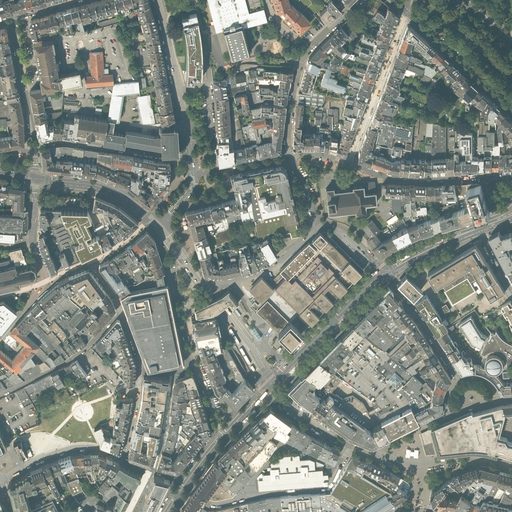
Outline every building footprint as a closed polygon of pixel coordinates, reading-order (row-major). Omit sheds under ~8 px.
[(14,12),(10,0),(6,1),(3,2),(4,3),(7,14),(14,12)] [(20,10),(17,0),(14,1),(13,0),(10,0),(14,12),(20,10)] [(27,9),(24,0),(17,0),(20,10),(27,9)] [(31,0),(24,0),(27,9),(34,7),(31,0)] [(103,0),(101,1),(96,2),(100,15),(109,12),(105,0),(103,0)] [(105,0),(109,12),(118,10),(117,7),(114,0),(105,0)] [(127,11),(123,0),(114,0),(117,7),(121,5),(122,7),(124,12),(125,11),(127,11)] [(133,2),(132,0),(123,0),(127,11),(125,11),(126,14),(131,12),(129,7),(130,6),(129,4),(133,2)] [(148,0),(141,0),(139,1),(138,2),(139,4),(134,7),(135,10),(137,9),(149,4),(148,0)] [(244,0),(207,0),(216,31),(223,29),(230,27),(229,25),(234,23),(235,26),(242,24),(243,27),(267,20),(263,7),(248,12),(247,7),(244,0)] [(273,0),(275,4),(277,10),(279,10),(281,12),(280,13),(285,18),(290,23),(291,22),(295,27),(300,32),(310,22),(300,12),(299,13),(292,5),(289,6),(287,0),(273,0)] [(335,4),(331,0),(328,3),(329,4),(327,6),(335,15),(338,13),(341,10),(335,4)] [(343,0),(343,1),(342,2),(340,0),(338,0),(335,4),(341,10),(351,0),(343,0)] [(384,3),(380,0),(367,0),(362,5),(374,13),(377,8),(377,9),(380,4),(382,6),(384,3)] [(91,18),(100,15),(96,2),(91,3),(87,5),(91,18)] [(141,20),(153,16),(151,9),(149,4),(137,9),(141,20)] [(91,18),(87,5),(82,6),(78,7),(82,21),(91,18)] [(374,13),(362,5),(356,11),(361,17),(366,12),(372,16),(374,13)] [(335,15),(327,6),(320,13),(328,22),(332,19),(335,15)] [(82,21),(78,7),(74,8),(71,9),(73,19),(74,20),(77,19),(78,21),(81,32),(85,31),(82,21)] [(398,15),(390,8),(387,7),(385,15),(382,13),(383,12),(377,9),(377,8),(374,13),(382,19),(394,23),(398,15)] [(73,19),(71,9),(66,11),(63,12),(69,32),(73,32),(71,24),(70,20),(73,19)] [(126,14),(125,11),(119,14),(120,16),(121,22),(122,25),(128,24),(126,14)] [(61,12),(56,14),(59,24),(62,23),(63,26),(64,26),(66,33),(69,32),(63,12),(61,12)] [(188,17),(182,19),(184,32),(185,40),(186,45),(186,50),(187,58),(187,63),(187,66),(186,71),(186,75),(186,81),(190,82),(194,82),(195,77),(201,78),(202,76),(202,73),(202,69),(202,65),(202,60),(202,56),(202,52),(202,48),(202,45),(201,41),(201,36),(200,32),(199,25),(196,13),(188,15),(188,17)] [(358,18),(354,13),(349,17),(354,22),(358,18)] [(394,23),(382,19),(374,13),(372,16),(372,17),(377,21),(378,20),(381,21),(381,22),(380,22),(379,26),(380,26),(378,30),(390,34),(394,23)] [(59,24),(56,14),(47,16),(38,19),(41,30),(44,29),(46,30),(50,29),(51,30),(54,29),(55,29),(55,27),(56,25),(59,25),(59,24)] [(120,16),(98,23),(100,28),(121,22),(120,16)] [(141,20),(144,31),(157,29),(155,22),(153,16),(141,20)] [(354,22),(349,17),(345,22),(350,27),(354,23),(354,22)] [(31,21),(29,23),(31,30),(32,38),(40,37),(43,37),(41,30),(38,19),(31,21)] [(350,27),(345,22),(340,26),(348,34),(352,39),(357,35),(350,27)] [(234,23),(229,25),(230,27),(223,29),(226,43),(227,43),(231,57),(238,55),(243,54),(250,52),(245,34),(245,33),(243,27),(242,24),(235,26),(234,23)] [(419,33),(408,24),(407,24),(407,25),(405,30),(403,36),(412,40),(414,40),(414,42),(413,43),(422,50),(429,42),(419,33)] [(341,26),(338,28),(337,28),(333,32),(334,32),(331,35),(339,43),(343,39),(344,39),(345,38),(345,37),(348,34),(341,26)] [(378,30),(372,27),(370,30),(377,33),(378,33),(379,33),(378,36),(388,40),(390,34),(378,30)] [(144,31),(147,42),(159,41),(158,34),(157,29),(144,31)] [(388,40),(378,36),(377,39),(375,39),(375,38),(359,32),(358,35),(362,37),(386,46),(388,40)] [(331,35),(322,43),(329,50),(332,52),(337,56),(337,57),(338,57),(338,59),(342,55),(344,57),(352,60),(353,54),(354,54),(346,51),(339,43),(331,35)] [(412,40),(403,36),(398,48),(407,51),(412,40)] [(386,46),(362,37),(361,40),(375,45),(374,48),(383,52),(386,46)] [(40,78),(42,89),(44,92),(55,90),(54,86),(81,81),(79,71),(59,74),(57,66),(59,65),(58,58),(56,59),(54,50),(55,50),(53,40),(42,42),(42,41),(33,43),(35,54),(36,54),(38,65),(40,78)] [(141,43),(142,51),(150,50),(161,49),(160,45),(159,41),(147,42),(141,43)] [(422,50),(421,51),(427,57),(435,48),(429,42),(422,50)] [(322,43),(309,57),(317,63),(319,63),(329,50),(322,43)] [(0,45),(0,53),(10,51),(10,47),(9,44),(0,45)] [(374,48),(372,47),(371,50),(360,45),(358,49),(360,50),(381,58),(383,52),(374,48)] [(407,51),(398,48),(396,54),(407,58),(415,61),(420,63),(421,60),(410,55),(411,53),(407,51)] [(443,55),(435,48),(427,57),(426,58),(430,60),(432,57),(434,59),(433,61),(436,62),(443,55)] [(150,50),(152,67),(164,66),(162,56),(161,49),(150,50)] [(381,58),(360,50),(359,53),(370,57),(369,60),(379,63),(381,58)] [(11,54),(10,51),(0,53),(0,60),(12,58),(11,54)] [(103,63),(102,51),(89,52),(91,74),(108,73),(107,63),(103,63)] [(130,52),(135,68),(139,68),(138,51),(135,52),(130,52)] [(332,52),(323,64),(336,68),(338,62),(338,60),(338,59),(338,57),(337,56),(332,52)] [(407,58),(396,54),(393,62),(403,66),(415,71),(421,73),(423,69),(414,66),(413,65),(413,66),(408,64),(407,65),(407,66),(405,65),(407,58)] [(369,60),(356,55),(355,57),(355,58),(366,62),(367,62),(368,62),(367,63),(366,65),(377,69),(379,63),(369,60)] [(443,55),(436,62),(438,64),(434,68),(437,69),(438,68),(447,59),(443,55)] [(319,63),(317,63),(309,57),(305,68),(315,71),(317,68),(324,70),(324,73),(333,76),(336,68),(323,64),(319,63)] [(12,58),(0,60),(0,72),(14,70),(13,65),(12,58)] [(447,59),(438,68),(443,72),(444,71),(443,71),(451,62),(447,59)] [(420,63),(415,61),(414,66),(423,69),(421,73),(431,77),(437,69),(434,68),(420,63)] [(403,66),(393,62),(389,71),(400,75),(401,72),(403,66)] [(459,70),(451,62),(443,71),(444,71),(451,78),(459,70)] [(348,65),(342,63),(339,69),(347,72),(350,66),(348,65)] [(366,65),(365,65),(364,68),(357,65),(356,68),(357,68),(374,75),(377,69),(366,65)] [(152,67),(153,76),(166,74),(165,69),(164,66),(152,67)] [(415,71),(403,66),(401,72),(413,77),(415,71)] [(315,71),(305,68),(300,87),(307,89),(309,89),(311,84),(309,83),(310,82),(310,81),(311,81),(312,78),(311,78),(312,75),(313,75),(315,71)] [(343,90),(320,82),(324,73),(324,70),(317,68),(315,71),(318,72),(313,87),(312,90),(325,93),(333,95),(340,97),(342,90),(343,90)] [(374,75),(357,68),(355,72),(361,74),(362,74),(363,74),(362,77),(372,81),(374,75)] [(235,72),(228,74),(230,82),(233,94),(234,94),(246,91),(255,90),(253,82),(258,81),(258,80),(257,75),(256,69),(248,70),(249,73),(244,73),(244,74),(235,76),(235,72)] [(277,72),(263,71),(263,75),(290,77),(291,77),(292,73),(292,70),(280,69),(280,72),(277,71),(277,72)] [(15,74),(14,70),(0,72),(0,90),(2,90),(3,98),(5,98),(5,100),(8,100),(19,100),(18,90),(14,91),(13,87),(14,87),(14,88),(16,87),(17,86),(17,85),(15,84),(14,84),(13,85),(12,78),(15,78),(15,74)] [(451,78),(453,80),(450,85),(453,88),(454,86),(464,75),(459,70),(451,78)] [(400,75),(389,71),(388,76),(398,80),(399,80),(401,75),(400,75)] [(108,73),(91,74),(88,75),(84,75),(86,86),(91,86),(104,85),(103,84),(114,83),(112,72),(108,73)] [(335,81),(336,78),(324,73),(320,82),(343,90),(345,84),(335,81)] [(362,77),(350,73),(349,76),(359,80),(360,79),(361,80),(360,83),(370,87),(372,81),(362,77)] [(153,76),(155,85),(167,83),(166,79),(166,74),(153,76)] [(263,75),(257,75),(258,80),(267,81),(269,80),(275,80),(277,80),(279,80),(278,84),(289,85),(289,82),(290,80),(290,77),(263,75)] [(464,75),(454,86),(461,92),(471,81),(464,75)] [(398,80),(388,76),(386,80),(397,84),(398,80)] [(138,80),(139,89),(141,88),(146,87),(144,77),(143,77),(141,77),(138,78),(138,80)] [(215,97),(226,95),(225,83),(226,83),(225,78),(213,80),(214,88),(215,97)] [(111,98),(108,120),(114,121),(117,121),(122,91),(136,90),(139,90),(139,89),(138,80),(114,83),(111,98)] [(360,83),(352,80),(351,83),(357,86),(358,85),(359,86),(357,89),(368,93),(370,87),(360,83)] [(397,84),(386,80),(383,89),(396,93),(399,85),(397,84)] [(461,92),(454,101),(457,103),(463,97),(467,101),(479,88),(471,81),(461,92)] [(167,83),(155,85),(157,94),(169,91),(168,89),(167,85),(167,83)] [(289,85),(278,84),(277,84),(277,88),(268,87),(268,91),(274,92),(287,92),(287,91),(288,88),(289,85)] [(357,89),(350,86),(349,89),(355,92),(355,91),(356,91),(355,95),(365,99),(368,93),(357,89)] [(467,101),(466,102),(466,107),(470,107),(470,103),(472,100),(472,99),(473,98),(476,101),(480,97),(479,96),(483,92),(479,88),(467,101)] [(45,96),(44,92),(42,89),(37,89),(30,91),(31,99),(45,96)] [(237,111),(249,109),(247,97),(249,96),(250,100),(251,100),(261,99),(260,98),(259,91),(259,89),(255,90),(246,91),(234,94),(236,105),(237,111)] [(396,93),(383,89),(380,95),(390,99),(391,95),(393,96),(392,96),(402,100),(404,96),(396,93)] [(312,90),(311,90),(311,94),(298,93),(297,102),(303,103),(316,105),(316,107),(322,108),(323,105),(325,93),(312,90)] [(157,104),(171,101),(170,96),(169,91),(157,94),(155,94),(157,104)] [(287,92),(274,92),(274,94),(273,99),(286,100),(286,97),(287,92)] [(483,92),(479,96),(480,97),(476,101),(478,103),(481,104),(478,109),(482,110),(489,97),(483,92)] [(51,100),(52,106),(62,104),(62,97),(63,93),(50,95),(51,100)] [(340,97),(333,95),(325,93),(323,105),(328,105),(329,100),(344,104),(346,98),(344,97),(340,97)] [(355,95),(354,97),(352,97),(353,96),(345,93),(344,97),(346,98),(354,99),(353,102),(363,105),(365,99),(355,95)] [(32,103),(33,110),(44,108),(43,102),(51,100),(50,95),(45,96),(31,99),(32,103)] [(137,97),(142,124),(155,124),(149,95),(144,96),(137,97)] [(216,109),(228,106),(229,106),(228,95),(226,95),(215,97),(215,102),(216,109)] [(390,99),(380,95),(377,105),(381,107),(383,102),(396,106),(397,103),(389,101),(390,99)] [(494,102),(489,97),(482,110),(486,112),(485,114),(489,116),(489,110),(491,107),(490,107),(494,102)] [(343,109),(356,113),(359,114),(363,105),(353,102),(354,99),(346,98),(343,109)] [(8,100),(9,105),(12,120),(12,124),(13,125),(13,136),(9,137),(11,147),(18,146),(24,145),(24,133),(23,122),(24,122),(21,110),(19,100),(8,100)] [(161,112),(172,110),(172,107),(171,103),(171,101),(157,104),(158,110),(160,110),(161,112)] [(303,103),(297,102),(294,124),(300,125),(303,103)] [(396,106),(383,102),(381,107),(377,105),(373,114),(381,117),(382,117),(383,112),(384,111),(390,112),(390,108),(395,109),(396,106)] [(500,107),(494,102),(490,107),(491,107),(489,110),(489,116),(489,118),(495,118),(495,117),(495,113),(500,107)] [(249,109),(251,117),(260,115),(260,114),(260,109),(285,111),(285,108),(285,104),(273,103),(273,105),(261,105),(261,106),(249,109)] [(237,111),(236,105),(231,106),(236,130),(241,129),(240,127),(237,112),(237,111)] [(217,123),(229,122),(228,106),(216,109),(217,121),(217,123)] [(506,113),(500,107),(495,113),(495,117),(497,117),(497,118),(499,120),(506,113)] [(34,115),(36,121),(55,117),(61,116),(61,113),(61,111),(48,114),(48,115),(47,115),(47,116),(46,116),(44,108),(33,110),(34,115)] [(260,109),(260,114),(272,115),(271,118),(273,118),(284,118),(284,115),(285,111),(260,109)] [(355,125),(359,114),(356,113),(343,109),(342,115),(344,116),(343,121),(355,125)] [(164,122),(174,119),(173,115),(172,110),(161,112),(159,113),(161,123),(164,122)] [(506,113),(499,120),(500,122),(501,124),(500,125),(499,125),(498,126),(498,127),(499,128),(498,128),(499,142),(500,142),(504,141),(504,139),(503,128),(511,118),(506,113)] [(381,117),(373,114),(371,119),(376,122),(378,123),(380,123),(381,117)] [(64,120),(64,125),(62,136),(71,137),(71,138),(76,139),(77,132),(85,133),(85,135),(87,136),(87,135),(89,135),(89,136),(90,136),(91,136),(91,135),(93,136),(93,137),(96,137),(96,135),(100,136),(105,136),(108,120),(75,115),(74,121),(64,120)] [(252,122),(257,144),(269,142),(267,131),(266,128),(266,124),(265,120),(264,117),(260,117),(260,115),(251,117),(252,122)] [(423,116),(419,115),(418,134),(411,134),(411,140),(413,140),(418,141),(420,141),(425,141),(425,135),(427,117),(427,116),(423,116)] [(49,139),(49,131),(53,130),(54,124),(55,117),(36,121),(36,124),(37,128),(39,140),(49,139)] [(382,117),(381,117),(380,123),(378,129),(376,141),(376,142),(373,153),(377,155),(380,143),(389,145),(391,146),(393,136),(406,139),(406,141),(404,141),(402,147),(410,149),(411,144),(411,140),(411,134),(412,124),(382,117)] [(511,118),(503,128),(504,139),(511,139),(511,118)] [(162,127),(176,127),(175,124),(174,119),(164,122),(161,123),(162,127)] [(376,122),(371,119),(369,125),(376,128),(378,129),(380,123),(378,123),(378,125),(377,125),(377,124),(376,123),(376,122)] [(113,133),(114,121),(108,120),(105,136),(104,142),(115,144),(124,146),(124,143),(135,145),(156,148),(162,149),(162,138),(161,138),(160,137),(159,136),(158,136),(157,136),(155,136),(154,137),(125,132),(125,135),(113,133)] [(309,133),(306,133),(308,121),(304,121),(303,125),(302,133),(302,137),(301,147),(312,147),(313,133),(313,132),(313,131),(314,124),(314,122),(310,121),(309,133)] [(343,121),(337,121),(336,121),(336,123),(332,122),(332,128),(337,129),(337,132),(337,133),(341,134),(351,136),(355,125),(343,121)] [(446,123),(432,121),(432,135),(431,145),(430,172),(446,172),(446,157),(446,123)] [(229,122),(217,123),(217,128),(217,133),(228,133),(230,133),(229,122)] [(248,127),(250,135),(252,145),(254,157),(259,156),(257,144),(252,122),(247,123),(248,125),(248,127)] [(155,124),(142,124),(135,124),(130,123),(130,127),(137,128),(142,128),(142,134),(150,135),(151,134),(157,135),(158,127),(161,126),(160,123),(155,124)] [(54,124),(53,130),(52,138),(59,138),(62,137),(62,136),(64,125),(54,124)] [(283,125),(266,124),(266,128),(271,128),(273,127),(273,129),(273,132),(282,132),(283,129),(283,125)] [(300,125),(294,124),(292,145),(293,147),(301,147),(302,137),(299,136),(300,125)] [(248,125),(240,127),(241,129),(242,136),(249,135),(250,135),(248,127),(248,125)] [(376,128),(369,125),(364,138),(372,140),(376,128)] [(162,138),(162,149),(162,152),(178,151),(177,144),(176,127),(162,127),(161,127),(162,138)] [(332,128),(330,127),(329,136),(334,137),(334,132),(337,132),(337,129),(332,128)] [(233,150),(244,148),(244,147),(242,136),(241,129),(236,130),(236,131),(238,143),(232,144),(233,147),(233,150)] [(478,130),(459,129),(459,145),(463,145),(463,151),(466,151),(466,159),(466,160),(462,160),(462,171),(470,170),(478,169),(485,169),(484,156),(484,155),(478,155),(478,130)] [(487,130),(484,130),(484,132),(484,149),(484,155),(484,156),(492,156),(492,154),(491,145),(494,144),(495,131),(489,131),(489,130),(487,130)] [(272,141),(269,142),(272,154),(279,152),(280,151),(281,138),(282,132),(273,132),(272,132),(272,139),(272,141)] [(455,132),(449,133),(450,157),(446,157),(446,172),(455,171),(455,151),(455,145),(455,132)] [(216,150),(218,164),(234,161),(233,150),(233,147),(227,148),(226,141),(228,141),(228,133),(217,133),(218,143),(218,150),(216,150)] [(351,136),(341,134),(338,143),(337,143),(335,151),(336,152),(342,154),(345,153),(351,136)] [(244,147),(252,145),(250,135),(249,135),(242,136),(244,147)] [(334,137),(329,136),(328,149),(335,151),(337,143),(337,137),(334,137)] [(406,139),(393,136),(391,146),(389,145),(385,158),(389,159),(393,146),(401,147),(402,147),(404,141),(406,141),(406,139)] [(11,147),(9,137),(0,138),(0,149),(4,149),(11,147)] [(372,140),(364,138),(362,144),(359,150),(358,159),(364,161),(370,164),(373,153),(369,153),(373,141),(372,140)] [(257,144),(259,156),(272,154),(269,142),(257,144)] [(431,145),(425,144),(425,149),(425,153),(425,155),(428,155),(428,161),(425,161),(425,162),(424,162),(423,167),(423,173),(430,172),(431,145)] [(500,144),(496,145),(496,144),(494,144),(491,145),(492,154),(500,153),(500,144)] [(244,148),(247,158),(254,157),(252,145),(244,147),(244,148)] [(401,147),(393,146),(389,159),(393,160),(394,159),(395,159),(396,154),(400,154),(400,152),(401,147)] [(54,149),(50,150),(52,161),(60,161),(60,160),(60,154),(60,148),(54,149)] [(67,148),(60,148),(60,154),(60,160),(71,161),(73,149),(67,148)] [(233,150),(234,161),(247,158),(244,148),(233,150)] [(77,150),(73,149),(71,161),(82,163),(83,150),(77,150)] [(60,172),(60,161),(52,161),(50,150),(41,152),(43,170),(52,171),(60,172)] [(82,163),(96,165),(98,153),(90,152),(83,150),(82,163)] [(96,165),(95,176),(106,181),(110,169),(112,154),(104,153),(98,153),(96,165)] [(377,155),(373,153),(370,164),(387,170),(389,159),(385,158),(377,155)] [(110,169),(106,181),(110,182),(114,184),(116,179),(118,167),(122,168),(122,170),(131,171),(133,158),(122,156),(118,155),(112,154),(110,169)] [(409,159),(399,157),(399,160),(398,171),(407,173),(409,161),(409,159)] [(137,159),(133,158),(131,171),(130,177),(126,189),(134,195),(137,190),(140,185),(142,179),(144,172),(141,170),(141,167),(143,160),(137,159)] [(419,159),(413,158),(412,159),(411,159),(409,159),(409,161),(407,173),(410,173),(418,173),(419,159)] [(395,159),(394,159),(393,160),(389,159),(387,170),(398,171),(399,160),(395,159)] [(60,161),(60,172),(65,172),(70,173),(71,161),(60,160),(60,161)] [(145,160),(143,160),(141,167),(151,169),(154,169),(155,162),(151,162),(145,160)] [(82,163),(71,161),(70,173),(80,174),(82,163)] [(82,163),(80,174),(87,175),(95,176),(96,165),(82,163)] [(278,165),(264,168),(267,179),(287,175),(286,169),(285,168),(283,167),(282,166),(281,166),(280,165),(278,165)] [(116,179),(114,184),(120,186),(126,189),(130,177),(131,171),(122,170),(122,168),(118,167),(116,179)] [(154,169),(151,169),(141,167),(141,170),(144,172),(142,179),(149,181),(150,177),(153,177),(154,169)] [(267,179),(264,168),(242,172),(241,171),(230,174),(233,186),(234,189),(243,187),(249,186),(249,184),(255,182),(256,185),(265,183),(264,180),(267,179)] [(170,180),(170,177),(171,175),(170,174),(170,170),(161,170),(154,169),(153,177),(153,181),(169,183),(169,180),(170,180)] [(259,239),(262,250),(269,260),(277,254),(267,238),(270,236),(268,233),(273,232),(277,231),(278,234),(290,232),(291,237),(299,236),(299,235),(301,235),(299,227),(297,227),(295,222),(298,222),(293,200),(292,194),(287,175),(267,179),(264,180),(265,183),(256,185),(255,182),(249,184),(249,186),(250,190),(251,194),(252,210),(254,220),(257,229),(259,239)] [(366,184),(363,185),(364,192),(371,191),(371,190),(373,190),(373,191),(375,191),(374,181),(366,181),(366,184)] [(7,197),(9,185),(0,183),(0,199),(4,201),(6,201),(7,197)] [(489,213),(487,206),(485,198),(481,184),(479,185),(478,183),(467,184),(467,187),(468,192),(472,205),(472,206),(459,210),(462,221),(476,216),(476,217),(489,213)] [(384,195),(394,195),(401,195),(401,185),(386,184),(384,184),(381,184),(381,188),(381,191),(384,191),(384,195)] [(467,187),(467,184),(465,184),(455,185),(456,193),(466,192),(468,192),(467,187)] [(13,197),(24,198),(24,191),(25,190),(25,189),(24,187),(22,187),(22,188),(21,187),(13,186),(13,185),(10,185),(9,185),(7,197),(7,196),(11,196),(13,197)] [(137,190),(141,194),(142,193),(145,189),(140,185),(137,190)] [(364,192),(363,185),(352,186),(353,188),(335,190),(334,188),(333,188),(333,187),(331,187),(331,186),(329,187),(327,187),(326,188),(326,197),(334,196),(335,205),(327,205),(328,213),(335,212),(336,215),(338,214),(340,214),(342,213),(342,211),(355,210),(355,212),(366,211),(365,203),(376,202),(375,195),(375,191),(373,191),(373,190),(371,190),(371,191),(364,192)] [(402,185),(401,185),(401,195),(402,203),(405,203),(406,211),(403,211),(403,215),(410,214),(411,214),(410,212),(411,210),(410,200),(409,185),(405,185),(402,185)] [(414,185),(409,185),(410,200),(411,210),(410,212),(411,214),(410,214),(411,216),(410,216),(410,217),(414,217),(417,216),(417,213),(415,207),(414,201),(414,197),(414,185)] [(419,197),(419,199),(425,199),(425,197),(425,186),(414,185),(414,197),(419,197)] [(247,208),(239,210),(241,218),(243,224),(254,220),(252,210),(251,194),(250,190),(249,186),(243,187),(246,197),(247,208)] [(434,198),(433,186),(425,186),(425,197),(431,197),(431,198),(434,198)] [(442,186),(433,186),(434,198),(437,197),(443,197),(442,186)] [(234,189),(236,198),(239,210),(247,208),(246,197),(243,187),(234,189)] [(145,189),(142,193),(155,203),(157,201),(159,199),(149,191),(147,190),(145,189)] [(151,189),(149,191),(159,199),(161,196),(163,193),(152,189),(151,189)] [(146,205),(151,209),(155,203),(142,193),(141,194),(137,198),(146,205)] [(400,209),(400,205),(402,205),(402,203),(401,195),(394,195),(394,197),(392,197),(391,198),(390,209),(392,210),(399,211),(400,209)] [(335,205),(334,196),(326,197),(327,205),(335,205)] [(24,198),(13,197),(12,209),(11,209),(13,209),(23,209),(24,209),(25,208),(25,206),(24,205),(24,198)] [(113,213),(117,206),(115,205),(95,197),(93,208),(103,209),(106,210),(109,210),(113,213)] [(231,212),(232,214),(235,213),(237,219),(241,218),(239,210),(236,198),(232,200),(222,202),(225,213),(231,212)] [(220,214),(221,217),(224,229),(229,228),(225,213),(222,202),(217,203),(220,214)] [(213,217),(213,220),(217,231),(224,229),(221,217),(220,214),(217,203),(209,206),(213,217)] [(440,209),(441,216),(459,210),(458,203),(439,207),(440,209)] [(122,222),(128,215),(123,210),(120,208),(117,206),(113,213),(117,216),(116,218),(122,222)] [(209,206),(202,208),(205,219),(213,217),(209,206)] [(197,222),(205,219),(202,208),(194,210),(197,222)] [(26,234),(27,233),(28,214),(28,210),(23,209),(13,209),(13,211),(13,213),(13,215),(0,214),(0,230),(18,232),(18,236),(24,236),(24,234),(26,234)] [(45,210),(40,210),(39,224),(42,223),(43,226),(47,224),(46,222),(49,221),(45,210)] [(52,226),(64,220),(62,217),(60,210),(45,210),(49,221),(50,223),(52,226)] [(74,211),(60,210),(62,217),(64,220),(66,224),(73,241),(75,245),(75,246),(77,250),(81,259),(103,248),(98,237),(97,235),(95,236),(93,232),(95,230),(95,229),(94,227),(88,211),(80,211),(78,211),(77,211),(76,211),(74,211)] [(197,222),(194,210),(186,212),(191,229),(199,227),(197,222)] [(459,210),(441,216),(443,226),(454,223),(462,221),(459,210)] [(417,216),(414,217),(416,224),(429,219),(426,211),(417,213),(417,216)] [(103,224),(103,225),(107,223),(106,221),(105,218),(104,215),(104,213),(98,212),(101,218),(103,224)] [(225,213),(229,228),(233,227),(236,226),(235,223),(237,219),(235,213),(232,214),(231,212),(225,213)] [(386,220),(389,224),(392,222),(398,218),(395,214),(386,220)] [(116,224),(117,225),(123,237),(127,234),(132,229),(138,223),(134,219),(128,215),(122,222),(116,218),(114,220),(116,224)] [(394,223),(396,226),(404,222),(403,221),(402,216),(398,218),(392,222),(393,224),(394,223)] [(441,216),(429,219),(433,230),(438,228),(443,226),(441,216)] [(213,220),(213,217),(205,219),(207,225),(209,233),(217,231),(213,220)] [(365,222),(358,228),(361,233),(366,239),(375,233),(377,231),(379,229),(371,218),(365,222)] [(112,228),(119,240),(123,237),(117,225),(116,224),(114,220),(113,219),(111,220),(114,226),(112,227),(112,228)] [(416,224),(421,234),(424,233),(429,231),(433,230),(429,219),(416,224)] [(64,220),(52,226),(53,230),(63,252),(70,265),(78,260),(73,250),(70,244),(69,241),(72,239),(66,224),(64,220)] [(404,222),(406,227),(411,238),(415,236),(421,234),(416,224),(415,220),(411,221),(413,225),(408,227),(406,221),(404,222)] [(398,232),(396,226),(394,223),(393,224),(392,222),(389,224),(386,226),(397,245),(403,242),(411,238),(406,227),(398,232)] [(42,223),(39,224),(39,225),(39,226),(42,233),(44,238),(47,236),(43,226),(42,223)] [(97,235),(98,237),(107,233),(106,231),(103,225),(103,224),(95,229),(95,230),(97,235)] [(193,234),(194,238),(205,235),(203,226),(199,227),(191,229),(193,234)] [(397,245),(386,226),(381,229),(385,237),(381,239),(380,238),(379,238),(375,233),(366,239),(377,254),(379,255),(382,255),(388,250),(397,245)] [(109,229),(115,242),(119,240),(112,228),(109,229)] [(208,242),(210,249),(211,253),(212,253),(214,252),(216,251),(215,247),(218,246),(218,247),(219,247),(220,247),(221,247),(221,246),(221,245),(224,244),(224,243),(224,242),(225,241),(226,241),(227,241),(228,241),(229,242),(233,241),(229,228),(224,229),(217,231),(209,233),(205,235),(207,242),(208,242)] [(51,229),(49,231),(59,254),(63,252),(53,230),(52,230),(51,229)] [(107,233),(112,244),(115,242),(109,229),(106,231),(107,233)] [(18,232),(0,230),(0,242),(10,243),(11,239),(14,240),(14,238),(17,238),(18,236),(18,232)] [(145,230),(141,234),(150,245),(154,238),(145,230)] [(326,238),(319,231),(312,238),(313,240),(310,242),(308,241),(279,269),(281,271),(275,277),(268,283),(261,276),(252,285),(249,288),(255,294),(250,299),(258,307),(255,309),(261,315),(268,322),(274,328),(278,331),(277,332),(289,344),(301,331),(311,322),(315,318),(319,314),(325,307),(333,299),(339,293),(346,286),(348,284),(353,279),(360,271),(349,260),(346,257),(340,251),(333,245),(326,238)] [(499,231),(489,236),(507,269),(511,266),(511,234),(511,232),(501,235),(499,231)] [(98,237),(103,248),(112,244),(107,233),(98,237)] [(147,247),(150,245),(141,234),(135,239),(142,248),(145,244),(147,247)] [(196,247),(199,256),(209,254),(211,253),(210,249),(208,242),(207,242),(205,235),(194,238),(196,247)] [(150,245),(147,247),(146,248),(148,252),(156,250),(156,248),(155,244),(154,238),(150,245)] [(72,239),(69,241),(70,244),(73,250),(78,260),(81,259),(76,247),(74,244),(73,239),(72,239)] [(142,248),(135,239),(129,245),(141,263),(145,270),(146,267),(146,265),(139,253),(142,250),(142,249),(142,248)] [(253,254),(259,266),(260,266),(262,265),(269,260),(262,250),(259,239),(254,241),(258,251),(253,254)] [(43,254),(49,251),(46,242),(44,243),(39,245),(43,254)] [(242,244),(246,256),(250,269),(256,268),(259,266),(253,254),(251,255),(250,254),(249,254),(249,253),(249,252),(248,247),(247,247),(246,243),(242,244)] [(141,263),(129,245),(126,247),(126,249),(134,261),(138,266),(141,263)] [(250,269),(246,256),(241,257),(241,255),(240,255),(239,251),(239,250),(240,250),(239,245),(235,246),(242,272),(250,269)] [(230,257),(231,262),(234,273),(242,272),(235,246),(228,249),(229,254),(230,257)] [(457,255),(428,272),(436,286),(437,286),(442,283),(444,287),(445,289),(444,290),(453,304),(454,303),(476,290),(471,281),(474,279),(477,277),(491,300),(495,298),(505,292),(505,291),(498,281),(488,263),(488,262),(487,262),(487,263),(477,246),(463,254),(462,253),(460,254),(459,255),(459,256),(458,256),(457,255)] [(22,268),(27,267),(26,260),(25,260),(24,256),(23,254),(21,248),(9,251),(11,257),(13,256),(14,259),(15,264),(16,267),(17,268),(18,268),(18,269),(21,268),(20,267),(21,267),(22,268)] [(134,261),(126,249),(119,253),(127,265),(134,261)] [(149,258),(151,266),(160,263),(156,250),(148,252),(146,253),(148,258),(149,258)] [(46,262),(53,259),(49,251),(43,254),(46,262)] [(63,252),(59,254),(60,257),(65,267),(70,265),(63,252)] [(127,265),(119,253),(114,256),(121,267),(118,269),(122,276),(124,279),(132,274),(127,265)] [(56,255),(57,257),(57,258),(56,258),(61,268),(65,267),(60,257),(59,254),(56,255)] [(209,254),(199,256),(205,276),(209,275),(213,265),(214,264),(211,263),(209,254)] [(222,276),(234,273),(231,262),(222,264),(222,263),(223,262),(222,257),(221,257),(221,256),(220,255),(219,255),(218,257),(218,258),(217,258),(219,266),(222,276)] [(112,257),(111,258),(118,268),(118,269),(121,267),(114,256),(113,256),(112,257)] [(57,257),(53,259),(57,270),(61,268),(56,258),(57,258),(57,257)] [(111,258),(106,260),(113,270),(113,271),(118,268),(111,258)] [(0,290),(1,291),(21,286),(20,281),(23,280),(24,280),(25,280),(29,279),(30,279),(29,278),(33,277),(34,278),(35,277),(34,277),(36,273),(37,274),(37,272),(36,272),(35,269),(36,268),(35,267),(35,268),(31,266),(31,265),(30,265),(30,266),(27,267),(22,268),(21,267),(20,267),(21,268),(18,269),(18,268),(17,268),(16,267),(15,264),(10,265),(9,259),(8,259),(8,260),(4,261),(4,260),(3,260),(4,261),(0,261),(0,290)] [(53,272),(57,270),(53,259),(46,262),(50,271),(53,272)] [(106,260),(102,262),(108,271),(109,273),(113,270),(106,260)] [(134,261),(127,265),(132,274),(137,282),(143,279),(140,274),(142,272),(138,266),(134,261)] [(97,265),(97,268),(102,275),(108,271),(102,262),(97,265)] [(153,275),(154,275),(163,272),(160,263),(151,266),(153,275)] [(216,265),(213,265),(209,275),(213,276),(222,276),(219,266),(216,266),(216,265)] [(153,275),(151,266),(146,267),(145,270),(145,273),(149,272),(150,276),(153,275)] [(89,268),(69,276),(77,287),(81,293),(87,300),(88,302),(96,296),(97,298),(106,291),(90,270),(89,268)] [(113,271),(119,279),(122,276),(118,269),(118,268),(113,271)] [(119,279),(113,271),(113,270),(109,273),(115,281),(117,280),(119,283),(120,281),(119,279)] [(102,275),(113,290),(115,289),(119,286),(117,284),(119,283),(117,280),(115,281),(109,273),(108,271),(102,275)] [(157,286),(166,284),(163,272),(154,275),(157,286)] [(419,291),(421,289),(416,283),(415,283),(413,281),(407,275),(399,284),(405,289),(408,293),(412,298),(419,291)] [(69,276),(57,282),(65,293),(67,295),(77,287),(69,276)] [(124,279),(122,276),(119,279),(120,281),(119,283),(117,284),(119,286),(122,284),(123,283),(126,281),(124,279)] [(57,282),(48,291),(57,301),(65,293),(57,282)] [(166,284),(157,286),(129,291),(127,289),(123,283),(122,284),(119,286),(115,289),(118,294),(121,301),(147,371),(152,370),(152,371),(165,369),(165,367),(170,366),(174,365),(175,367),(186,364),(174,319),(166,284)] [(77,287),(67,295),(81,306),(87,300),(81,293),(77,287)] [(222,294),(219,296),(212,300),(207,302),(195,309),(196,316),(215,313),(220,310),(226,305),(228,303),(232,308),(235,305),(239,302),(233,295),(229,289),(222,294)] [(375,302),(383,311),(385,313),(389,309),(398,301),(388,289),(381,296),(375,302)] [(48,291),(38,300),(48,310),(57,301),(48,291)] [(109,309),(114,312),(117,310),(112,299),(106,291),(97,298),(96,296),(88,302),(92,306),(97,302),(100,302),(103,304),(103,307),(109,309)] [(65,293),(57,301),(65,310),(70,316),(81,306),(67,295),(65,293)] [(433,304),(426,293),(422,296),(414,301),(431,328),(435,334),(444,328),(447,327),(433,304)] [(11,307),(3,300),(0,301),(0,330),(1,331),(9,321),(17,311),(11,307)] [(40,317),(41,316),(42,315),(48,310),(38,300),(32,307),(30,308),(40,317)] [(81,306),(86,310),(92,306),(88,302),(87,300),(81,306)] [(511,303),(510,300),(510,301),(502,305),(503,306),(501,307),(507,317),(508,316),(511,321),(510,322),(511,326),(511,303)] [(57,301),(48,310),(54,316),(56,318),(65,310),(57,301)] [(389,309),(385,313),(384,313),(390,319),(392,317),(403,308),(398,301),(389,309)] [(364,313),(373,322),(383,311),(375,302),(369,308),(364,313)] [(444,304),(442,306),(445,312),(450,309),(446,303),(444,304)] [(67,319),(74,325),(86,310),(81,306),(70,316),(67,319)] [(109,309),(103,307),(98,313),(97,313),(93,317),(95,318),(102,325),(114,312),(109,309)] [(26,313),(35,322),(40,317),(30,308),(26,313)] [(403,308),(392,317),(400,326),(411,317),(403,308)] [(48,310),(42,315),(44,316),(46,315),(50,319),(54,316),(48,310)] [(65,310),(56,318),(64,327),(66,325),(70,330),(74,325),(67,319),(70,316),(65,310)] [(86,310),(74,325),(79,329),(82,332),(86,327),(92,321),(95,318),(93,317),(86,310)] [(383,311),(373,322),(378,327),(393,342),(399,336),(385,325),(390,319),(384,313),(385,313),(383,311)] [(39,345),(48,354),(56,347),(52,343),(54,340),(47,334),(35,322),(26,313),(15,324),(39,345)] [(215,317),(215,313),(196,316),(191,317),(193,324),(191,325),(194,338),(195,338),(195,340),(196,345),(198,344),(205,343),(205,345),(213,344),(215,349),(216,351),(223,348),(222,345),(219,333),(221,332),(218,319),(216,319),(215,317)] [(352,325),(362,332),(373,322),(364,313),(357,320),(352,325)] [(471,316),(459,324),(472,344),(483,349),(489,337),(483,334),(481,332),(471,316)] [(40,317),(35,322),(47,334),(52,330),(49,326),(40,317)] [(385,325),(399,336),(402,333),(400,331),(399,330),(398,329),(400,326),(392,317),(390,319),(385,325)] [(411,317),(400,326),(402,328),(404,327),(406,330),(414,322),(411,317)] [(102,325),(95,318),(92,321),(100,328),(102,325)] [(116,320),(105,332),(110,336),(111,334),(113,336),(123,332),(119,320),(116,320)] [(86,327),(94,334),(100,328),(92,321),(86,327)] [(54,322),(49,326),(52,330),(61,339),(66,334),(54,322)] [(408,337),(409,340),(413,338),(421,332),(419,330),(418,327),(414,322),(406,330),(404,332),(406,335),(408,337)] [(39,345),(15,324),(10,331),(13,334),(26,344),(12,360),(0,348),(0,358),(11,368),(16,372),(30,356),(34,352),(39,345)] [(362,332),(352,325),(349,328),(347,330),(346,331),(344,333),(341,336),(350,345),(355,339),(362,332)] [(91,337),(94,334),(86,327),(82,332),(91,337)] [(258,333),(253,327),(250,329),(254,335),(258,340),(261,338),(258,333)] [(367,337),(384,351),(389,346),(393,342),(378,327),(367,337)] [(444,328),(435,334),(440,342),(449,336),(445,330),(444,328)] [(82,332),(79,329),(77,331),(81,335),(87,343),(91,337),(82,332)] [(52,330),(47,334),(54,340),(52,343),(56,347),(58,350),(62,347),(58,342),(61,339),(52,330)] [(511,388),(511,382),(504,383),(501,379),(498,375),(500,375),(501,374),(503,373),(503,377),(509,377),(509,370),(505,370),(506,369),(506,367),(507,366),(510,368),(511,364),(511,343),(511,344),(509,343),(507,342),(505,340),(503,339),(501,337),(500,335),(498,333),(496,331),(495,334),(491,332),(489,337),(483,349),(481,353),(485,355),(484,356),(483,358),(482,360),(482,362),(482,363),(482,364),(482,366),(479,365),(475,365),(474,366),(474,371),(475,371),(476,371),(476,372),(479,372),(483,374),(486,375),(487,375),(488,376),(489,377),(490,378),(492,379),(493,380),(494,381),(494,382),(495,383),(496,384),(497,385),(498,387),(499,389),(500,390),(500,392),(501,394),(503,393),(504,394),(505,394),(511,392),(511,388)] [(78,337),(75,332),(73,334),(82,346),(87,343),(81,335),(78,337)] [(100,338),(108,345),(111,342),(110,339),(112,338),(110,336),(105,332),(100,338)] [(123,332),(113,336),(117,346),(127,342),(125,337),(123,332)] [(367,337),(362,332),(355,339),(350,345),(352,347),(384,377),(387,380),(390,383),(399,391),(406,383),(407,382),(412,374),(405,368),(401,365),(397,361),(390,356),(389,355),(386,352),(384,351),(367,337)] [(413,338),(417,345),(425,339),(421,332),(413,338)] [(82,346),(73,334),(71,335),(76,342),(74,343),(78,349),(82,346)] [(70,336),(68,337),(64,341),(67,344),(73,353),(78,349),(74,343),(70,336)] [(330,347),(318,359),(324,363),(330,368),(329,369),(330,370),(334,373),(335,372),(334,372),(336,369),(342,375),(343,373),(347,370),(346,369),(345,368),(347,365),(345,363),(346,362),(353,354),(350,350),(352,347),(350,345),(341,336),(330,347)] [(449,336),(440,342),(446,350),(455,345),(457,344),(455,341),(453,342),(449,336)] [(100,338),(96,343),(103,350),(104,347),(108,351),(109,350),(111,348),(108,345),(100,338)] [(421,350),(429,345),(425,339),(417,345),(421,350)] [(407,341),(390,356),(397,361),(411,348),(407,341)] [(127,342),(117,346),(120,356),(131,352),(128,344),(127,342)] [(96,343),(92,348),(102,357),(105,355),(102,351),(103,350),(96,343)] [(205,343),(198,344),(200,352),(212,348),(215,349),(213,344),(205,345),(205,343)] [(73,353),(67,344),(62,347),(70,356),(73,353)] [(39,345),(34,352),(44,361),(50,367),(56,364),(53,360),(48,354),(39,345)] [(421,350),(415,354),(417,357),(421,354),(421,352),(424,356),(432,350),(429,345),(421,350)] [(455,345),(446,350),(451,359),(460,353),(455,345)] [(109,350),(114,361),(118,360),(117,357),(120,356),(117,346),(113,347),(113,346),(111,348),(109,350)] [(53,360),(56,364),(65,359),(58,350),(56,347),(48,354),(53,360)] [(70,356),(62,347),(58,350),(65,359),(70,356)] [(334,373),(341,378),(373,401),(377,396),(385,389),(390,383),(387,380),(384,377),(352,347),(350,350),(353,354),(346,362),(345,363),(347,365),(345,368),(346,369),(347,370),(343,373),(342,375),(336,369),(334,372),(335,372),(334,373)] [(217,355),(216,351),(215,349),(212,348),(200,352),(203,360),(217,355)] [(217,355),(220,363),(233,358),(228,350),(217,355)] [(428,364),(429,363),(437,358),(432,350),(424,356),(413,363),(411,364),(414,367),(424,358),(428,364)] [(460,353),(451,359),(460,374),(462,373),(463,373),(465,372),(466,372),(467,372),(468,372),(469,371),(470,371),(472,371),(474,371),(474,366),(475,365),(475,364),(471,365),(471,359),(466,359),(464,355),(465,354),(463,351),(460,353)] [(131,352),(120,356),(123,366),(136,363),(135,362),(134,358),(133,357),(131,352)] [(220,363),(217,355),(203,360),(206,369),(220,363)] [(16,372),(24,380),(50,367),(44,361),(39,364),(37,363),(35,364),(30,356),(16,372)] [(0,358),(0,366),(1,365),(8,371),(11,368),(0,358)] [(220,363),(223,371),(237,365),(233,358),(220,363)] [(420,372),(421,374),(423,374),(440,363),(437,358),(429,363),(430,366),(426,368),(420,372)] [(318,359),(304,373),(317,383),(330,370),(329,369),(330,368),(324,363),(318,359)] [(409,359),(401,365),(405,368),(411,364),(413,363),(409,359)] [(70,365),(76,373),(79,371),(83,377),(87,375),(76,360),(70,365)] [(123,368),(123,372),(122,377),(124,377),(124,382),(124,383),(135,383),(135,373),(136,368),(136,363),(123,366),(123,368)] [(223,371),(220,363),(206,369),(209,376),(223,371)] [(440,363),(423,374),(426,378),(438,371),(443,368),(440,363)] [(414,367),(411,364),(405,368),(412,374),(417,371),(414,367)] [(70,365),(66,367),(70,376),(76,373),(70,365)] [(223,371),(226,378),(240,372),(237,365),(223,371)] [(119,366),(114,371),(119,375),(123,372),(123,368),(123,366),(120,366),(119,366)] [(66,367),(58,371),(63,380),(70,376),(66,367)] [(4,374),(16,384),(24,380),(16,372),(11,368),(8,371),(4,374)] [(440,374),(436,381),(445,387),(446,385),(447,384),(448,382),(450,381),(451,380),(443,368),(438,371),(440,374)] [(330,370),(317,383),(325,388),(331,393),(341,378),(334,373),(330,370)] [(58,371),(51,374),(56,383),(58,386),(65,382),(63,380),(58,371)] [(226,378),(223,371),(209,376),(212,384),(221,380),(226,378)] [(223,386),(225,387),(228,384),(244,379),(240,372),(226,378),(221,380),(223,386)] [(0,375),(0,379),(7,389),(16,384),(4,374),(4,373),(0,375)] [(76,373),(70,376),(74,383),(81,379),(76,373)] [(300,376),(288,389),(299,401),(300,400),(310,408),(325,388),(317,383),(304,373),(301,377),(300,376)] [(51,374),(43,378),(47,388),(56,383),(51,374)] [(416,378),(412,374),(407,382),(406,383),(414,390),(418,387),(421,383),(422,383),(416,378)] [(421,374),(416,378),(422,383),(426,380),(427,379),(426,378),(423,374),(421,374)] [(188,390),(187,388),(196,385),(192,376),(191,375),(190,375),(183,378),(185,387),(186,389),(186,391),(188,390)] [(167,379),(145,376),(143,377),(143,384),(155,385),(167,387),(168,380),(167,379)] [(29,396),(32,403),(38,399),(35,394),(47,388),(43,378),(24,388),(29,396)] [(173,385),(173,387),(172,391),(176,391),(177,392),(177,393),(183,392),(181,388),(185,387),(183,378),(178,379),(176,381),(174,383),(173,385)] [(228,384),(243,398),(253,387),(244,379),(228,384)] [(215,392),(218,395),(221,392),(225,387),(223,386),(221,380),(212,384),(215,392)] [(422,383),(421,383),(429,391),(427,392),(432,395),(431,396),(432,397),(442,399),(442,397),(442,395),(443,393),(433,387),(434,386),(426,380),(422,383)] [(436,381),(434,386),(433,387),(443,393),(443,391),(444,390),(444,388),(445,387),(436,381)] [(399,391),(390,383),(385,389),(377,396),(373,401),(374,402),(372,404),(375,410),(381,422),(399,413),(411,407),(407,398),(399,391)] [(414,390),(406,383),(399,391),(407,398),(411,407),(414,413),(428,405),(420,394),(417,396),(414,390)] [(153,399),(155,385),(143,384),(142,397),(153,399)] [(225,397),(235,406),(241,401),(243,398),(228,384),(225,387),(221,392),(225,397)] [(155,385),(153,399),(165,400),(167,387),(155,385)] [(187,388),(188,390),(190,396),(198,393),(196,385),(187,388)] [(428,405),(432,397),(431,396),(432,395),(427,392),(425,392),(423,392),(418,387),(414,390),(417,396),(420,394),(428,405)] [(15,392),(20,400),(29,396),(24,388),(15,392)] [(325,388),(310,408),(320,415),(330,401),(335,395),(331,393),(325,388)] [(182,399),(183,392),(177,393),(177,392),(176,391),(172,391),(172,398),(182,399)] [(201,403),(198,393),(190,396),(188,397),(189,399),(190,406),(193,406),(201,403)] [(366,427),(373,424),(368,413),(363,404),(352,396),(342,399),(336,394),(335,395),(330,401),(366,427)] [(20,400),(24,407),(32,403),(29,396),(20,400)] [(153,405),(153,399),(142,397),(140,407),(144,408),(144,404),(147,404),(153,405)] [(414,413),(418,422),(434,414),(443,410),(442,404),(442,399),(432,397),(428,405),(414,413)] [(182,399),(172,398),(171,404),(190,406),(189,399),(186,400),(182,399)] [(133,399),(123,400),(122,404),(121,406),(116,405),(116,408),(120,409),(131,410),(132,402),(133,399)] [(372,446),(377,443),(371,431),(368,429),(366,427),(330,401),(320,415),(349,437),(350,437),(372,446)] [(193,406),(197,418),(197,419),(206,416),(201,403),(193,406)] [(504,411),(511,411),(511,403),(503,405),(504,411)] [(190,406),(171,404),(170,412),(180,413),(192,415),(191,411),(190,406)] [(152,409),(150,422),(161,424),(164,407),(153,405),(152,409)] [(504,411),(503,405),(473,413),(472,411),(432,428),(432,430),(421,434),(424,444),(429,448),(433,452),(462,449),(473,448),(480,448),(484,449),(488,449),(494,451),(498,452),(504,454),(511,455),(511,440),(509,440),(507,436),(500,435),(505,414),(504,412),(504,411)] [(150,422),(152,409),(147,408),(144,408),(140,407),(138,417),(141,418),(142,419),(142,420),(150,422)] [(270,407),(263,414),(269,422),(278,427),(274,433),(284,438),(289,432),(287,430),(291,422),(270,407)] [(381,423),(389,437),(405,429),(407,428),(410,426),(418,422),(414,413),(411,407),(399,413),(381,422),(381,423)] [(131,410),(120,409),(119,413),(120,413),(119,417),(120,417),(128,419),(131,410)] [(511,411),(504,411),(504,412),(505,414),(500,435),(507,436),(509,440),(511,440),(511,411)] [(169,422),(178,423),(180,413),(170,412),(169,422)] [(180,413),(178,423),(184,424),(188,425),(189,421),(193,421),(194,419),(192,415),(180,413)] [(259,418),(257,419),(267,429),(274,433),(278,427),(269,422),(263,414),(259,418)] [(196,423),(198,429),(209,426),(206,416),(197,419),(197,418),(194,419),(193,421),(193,422),(196,423)] [(128,419),(120,417),(118,423),(115,423),(115,427),(126,429),(128,419)] [(150,423),(150,422),(142,420),(142,419),(141,418),(138,417),(135,429),(143,430),(144,423),(150,423)] [(257,419),(242,433),(250,441),(252,442),(256,439),(260,434),(267,429),(257,419)] [(150,422),(150,423),(149,431),(159,435),(161,424),(150,422)] [(178,423),(169,422),(167,430),(177,432),(178,423)] [(289,432),(284,438),(303,447),(311,436),(291,422),(287,430),(289,432)] [(178,423),(177,432),(178,433),(184,439),(186,435),(180,430),(184,424),(178,423)] [(375,427),(382,441),(386,439),(389,437),(381,423),(379,424),(375,426),(375,427)] [(126,429),(115,427),(114,426),(113,432),(117,433),(116,439),(112,438),(110,450),(119,454),(119,453),(120,453),(126,429)] [(202,442),(203,443),(210,435),(211,433),(209,426),(198,429),(198,431),(196,433),(202,442)] [(100,427),(94,430),(100,442),(101,442),(99,446),(106,448),(110,450),(112,438),(113,434),(102,430),(100,427)] [(373,430),(371,431),(377,443),(382,441),(375,427),(372,428),(373,430)] [(498,454),(498,452),(494,451),(488,449),(484,449),(480,448),(473,448),(462,449),(433,452),(429,448),(424,444),(421,434),(432,430),(432,428),(419,433),(425,455),(439,453),(462,451),(473,451),(480,451),(483,451),(487,452),(493,453),(498,454)] [(145,435),(145,432),(142,431),(143,430),(135,429),(133,437),(141,438),(142,434),(145,435)] [(260,434),(264,437),(267,440),(269,441),(274,433),(267,429),(260,434)] [(166,438),(175,440),(177,432),(167,430),(166,438)] [(145,432),(145,435),(149,437),(149,438),(148,438),(146,445),(147,445),(146,450),(147,450),(155,453),(159,435),(149,431),(148,432),(145,432)] [(196,433),(190,439),(198,446),(202,442),(196,433)] [(232,443),(240,452),(248,462),(255,470),(264,459),(275,448),(274,447),(276,444),(272,442),(269,441),(267,440),(264,437),(259,443),(256,439),(252,442),(250,441),(242,433),(239,436),(236,439),(232,443)] [(315,439),(311,436),(303,447),(309,451),(315,439)] [(141,438),(133,437),(131,445),(139,448),(142,439),(141,438)] [(164,445),(173,448),(175,440),(166,438),(164,445)] [(186,446),(185,447),(192,453),(198,446),(190,439),(187,443),(185,445),(186,446)] [(323,443),(315,439),(309,451),(317,454),(323,443)] [(21,444),(20,441),(13,444),(15,449),(16,451),(22,448),(21,444)] [(232,443),(228,447),(234,456),(243,468),(248,462),(240,452),(232,443)] [(332,448),(323,443),(317,454),(324,458),(326,459),(332,448)] [(130,458),(149,465),(151,465),(153,460),(155,453),(147,450),(146,452),(139,450),(140,448),(139,448),(131,445),(130,449),(129,456),(130,458)] [(162,453),(170,456),(173,448),(164,445),(162,453)] [(185,447),(179,455),(186,461),(192,453),(185,447)] [(234,456),(228,447),(220,456),(216,460),(224,469),(228,466),(226,463),(234,456)] [(23,459),(26,458),(22,448),(16,451),(20,460),(23,459)] [(336,450),(332,448),(326,459),(334,463),(340,452),(336,450)] [(157,467),(166,469),(171,461),(169,460),(170,456),(162,453),(157,467)] [(257,479),(258,490),(324,485),(323,480),(328,479),(328,476),(327,473),(322,474),(322,468),(323,467),(324,464),(309,458),(299,459),(299,454),(277,456),(277,461),(271,462),(269,464),(269,466),(268,466),(267,466),(267,467),(267,468),(268,468),(269,468),(269,467),(270,473),(261,474),(262,479),(257,479)] [(97,471),(98,471),(100,473),(104,468),(106,458),(102,457),(98,455),(98,464),(98,468),(97,471)] [(171,461),(166,469),(176,472),(186,461),(179,455),(176,458),(173,461),(171,461)] [(70,457),(74,467),(75,471),(80,470),(79,468),(78,464),(77,456),(73,457),(70,457)] [(228,466),(224,469),(227,471),(236,478),(244,484),(250,476),(247,473),(243,468),(239,463),(234,456),(226,463),(228,466)] [(352,456),(346,466),(354,471),(360,460),(352,456)] [(74,467),(70,457),(62,460),(58,462),(62,472),(74,467)] [(106,458),(104,468),(106,469),(110,464),(112,460),(109,459),(106,458)] [(116,462),(112,460),(110,464),(106,469),(105,472),(109,475),(110,476),(112,473),(114,471),(119,464),(116,462)] [(197,511),(201,507),(204,502),(207,498),(227,471),(224,469),(216,460),(194,488),(192,492),(190,495),(188,497),(185,504),(183,508),(188,511),(197,511)] [(365,462),(360,460),(354,471),(355,471),(357,469),(361,471),(365,462)] [(62,472),(58,462),(54,463),(49,465),(53,475),(57,473),(62,484),(67,482),(62,472)] [(371,464),(365,462),(361,471),(363,472),(367,475),(371,464)] [(118,474),(124,479),(130,470),(120,464),(119,464),(114,471),(112,473),(110,476),(114,479),(118,474)] [(382,468),(371,464),(367,475),(372,478),(372,476),(377,479),(378,478),(382,468)] [(55,478),(53,475),(49,465),(45,466),(42,468),(46,479),(57,500),(61,497),(52,480),(55,478)] [(346,466),(330,492),(354,508),(358,511),(359,511),(380,511),(385,510),(394,504),(390,496),(392,493),(390,490),(388,488),(372,478),(367,475),(363,472),(361,471),(357,469),(355,471),(354,471),(346,466)] [(74,467),(62,472),(67,482),(70,490),(73,495),(83,490),(75,471),(74,467)] [(460,473),(458,474),(464,483),(476,476),(479,477),(480,467),(478,467),(476,467),(473,467),(470,468),(467,469),(464,470),(461,472),(460,473)] [(485,490),(488,493),(494,483),(500,471),(491,469),(483,467),(480,467),(479,477),(477,484),(481,487),(485,490)] [(46,479),(42,468),(31,472),(28,473),(28,475),(25,475),(25,477),(22,477),(22,479),(19,479),(19,481),(16,481),(16,483),(13,483),(13,485),(9,485),(8,487),(9,491),(12,502),(14,511),(16,511),(21,511),(30,507),(26,492),(33,489),(41,485),(46,499),(44,500),(46,504),(52,500),(58,511),(60,511),(62,510),(63,509),(57,500),(46,479)] [(96,482),(99,487),(109,475),(105,472),(106,469),(104,468),(100,473),(100,474),(94,479),(96,482)] [(391,471),(382,468),(378,478),(382,480),(383,478),(387,480),(391,471)] [(132,471),(130,470),(124,479),(134,488),(138,478),(139,478),(140,477),(140,476),(140,475),(139,474),(138,473),(132,471)] [(227,471),(207,498),(210,500),(213,501),(217,501),(232,497),(236,493),(229,488),(236,478),(227,471)] [(394,487),(395,484),(399,476),(391,471),(387,480),(386,482),(394,487)] [(498,486),(489,501),(491,501),(492,502),(493,503),(494,504),(498,505),(500,503),(504,494),(507,489),(511,478),(511,474),(510,474),(505,473),(503,472),(500,471),(494,483),(498,486)] [(114,479),(111,483),(129,497),(134,488),(124,479),(118,474),(114,479)] [(458,474),(450,480),(451,481),(457,485),(458,487),(461,485),(462,486),(466,489),(468,486),(464,483),(458,474)] [(99,489),(103,492),(111,483),(114,479),(110,476),(109,475),(99,487),(100,489),(99,489)] [(145,496),(148,498),(159,502),(170,480),(153,476),(144,494),(145,496)] [(464,483),(468,486),(473,480),(477,484),(479,477),(476,476),(464,483)] [(244,484),(236,478),(229,488),(236,493),(238,494),(244,487),(242,486),(244,484)] [(406,481),(401,478),(397,485),(404,489),(407,496),(409,486),(409,484),(408,483),(406,481)] [(431,492),(434,504),(442,493),(446,489),(451,481),(450,480),(431,492)] [(461,495),(470,501),(471,501),(475,495),(478,490),(481,487),(477,484),(473,480),(468,486),(466,489),(463,493),(461,495)] [(442,493),(434,504),(446,507),(448,496),(457,485),(451,481),(442,493)] [(67,508),(70,511),(79,511),(82,509),(86,511),(120,511),(129,497),(111,483),(103,492),(108,496),(108,497),(111,499),(110,501),(111,501),(110,504),(109,504),(108,504),(107,504),(94,495),(92,493),(87,496),(88,498),(79,503),(76,500),(67,508)] [(395,484),(394,487),(397,490),(392,493),(390,496),(394,504),(399,501),(407,496),(404,489),(397,485),(395,484)] [(448,496),(459,499),(461,490),(458,487),(457,485),(448,496)] [(471,501),(475,503),(478,498),(480,499),(483,493),(485,490),(481,487),(478,490),(475,495),(471,501)] [(478,498),(475,503),(480,506),(484,500),(488,493),(485,490),(483,493),(480,499),(478,498)] [(511,500),(511,491),(509,497),(504,494),(500,503),(498,505),(509,507),(511,500)] [(319,493),(321,508),(327,511),(338,511),(334,509),(336,505),(326,498),(324,492),(319,493)] [(352,511),(354,508),(330,492),(328,492),(324,492),(326,498),(336,505),(347,511),(352,511)] [(281,511),(318,511),(321,508),(319,493),(316,493),(280,496),(281,511)] [(459,499),(454,509),(464,511),(470,501),(461,495),(459,499)] [(281,511),(280,496),(273,497),(266,498),(267,508),(270,508),(270,509),(270,511),(281,511)] [(448,496),(446,507),(454,509),(459,499),(448,496)] [(143,511),(153,511),(159,502),(148,498),(144,505),(141,511),(143,511)] [(267,511),(267,508),(266,498),(247,502),(247,511),(267,511)] [(64,511),(62,510),(60,511),(58,511),(52,500),(46,504),(44,500),(30,507),(21,511),(16,511),(64,511)] [(484,511),(488,503),(489,501),(484,500),(480,506),(476,511),(484,511)] [(470,501),(464,511),(469,511),(475,503),(471,501),(470,501)] [(488,503),(484,511),(495,511),(498,505),(494,504),(493,503),(492,502),(491,501),(489,501),(488,503)] [(247,511),(247,502),(240,504),(239,511),(247,511)] [(475,503),(469,511),(476,511),(480,506),(475,503)]
